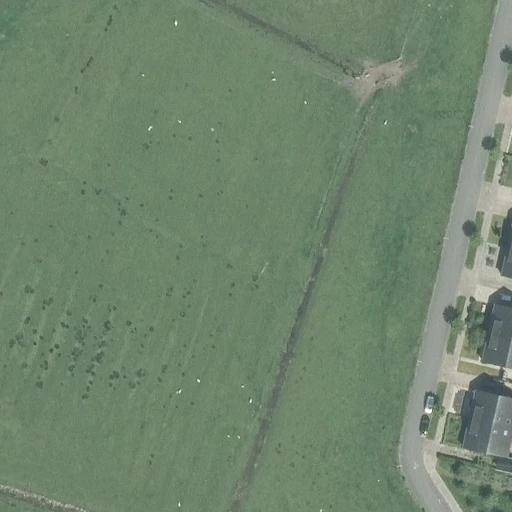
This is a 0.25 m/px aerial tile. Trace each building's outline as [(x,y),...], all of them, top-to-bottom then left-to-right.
[(500,276),(511,278),(511,248),(506,248),(500,276)] [(511,309),(493,305),(487,334),(511,339),(511,309)] [(481,362),(511,368),(511,339),(487,334),(481,362)] [(511,399),(474,391),(468,419),(511,429),(511,399)] [(462,448),(506,457),(511,429),(468,419),(462,448)]
